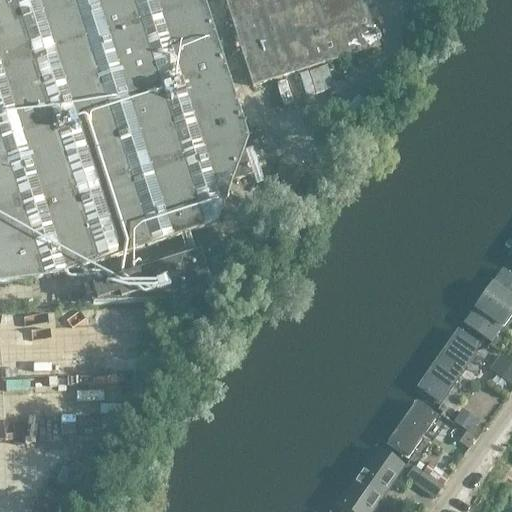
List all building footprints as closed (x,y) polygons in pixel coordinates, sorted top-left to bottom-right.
[(0,0),(0,284),(55,277),(217,226),(234,180),(253,175),(245,149),(249,140),(203,0),(0,0)] [(224,0),(253,89),(379,49),(363,0),(224,0)] [(92,290),(97,305),(181,303),(214,293),(202,253),(140,272),(141,276),(92,290)] [(511,276),(502,270),(464,326),(492,345),(511,316),(511,276)] [(478,347),(456,331),(416,390),(438,406),(478,347)] [(511,367),(499,358),(489,371),(511,387),(511,367)] [(416,402),(387,445),(410,461),(439,418),(416,402)] [(461,412),(452,424),(469,437),(478,424),(461,412)] [(376,511),(406,470),(377,449),(336,507),(342,511),(376,511)] [(429,466),(422,475),(442,489),(449,480),(429,466)] [(413,470),(405,481),(434,501),(442,490),(413,470)]
